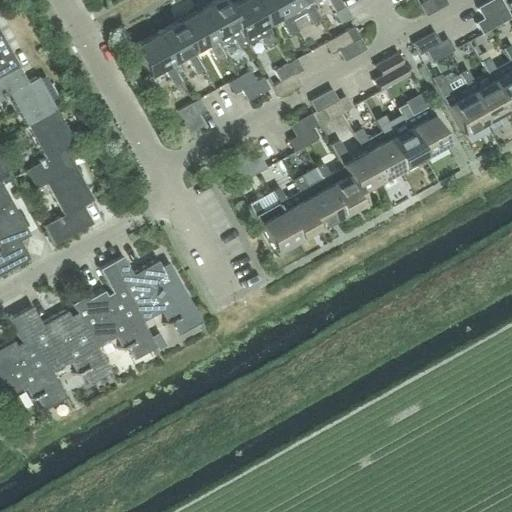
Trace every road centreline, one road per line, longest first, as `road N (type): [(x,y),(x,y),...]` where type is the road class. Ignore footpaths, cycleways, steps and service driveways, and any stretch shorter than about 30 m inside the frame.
road 1 (residential): [(150,175),(473,0)]
road 2 (residential): [(150,175),(52,0)]
road 3 (residential): [(0,300),(166,203)]
